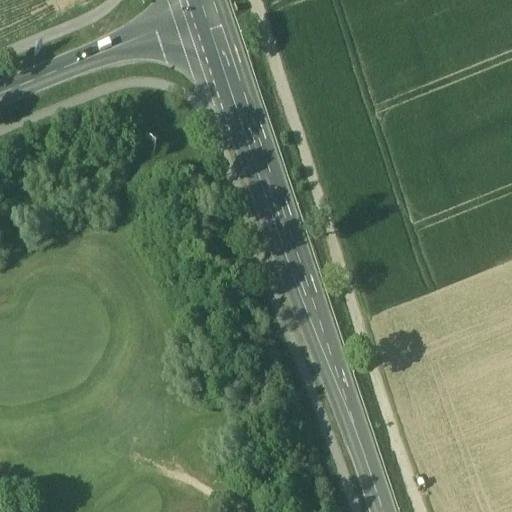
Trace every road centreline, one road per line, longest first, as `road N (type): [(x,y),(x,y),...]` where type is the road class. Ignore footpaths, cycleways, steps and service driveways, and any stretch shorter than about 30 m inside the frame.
road 1 (track): [(250,0),(419,511)]
road 2 (tertiary): [(211,13),(382,511)]
road 3 (tertiary): [(0,95),(211,13)]
